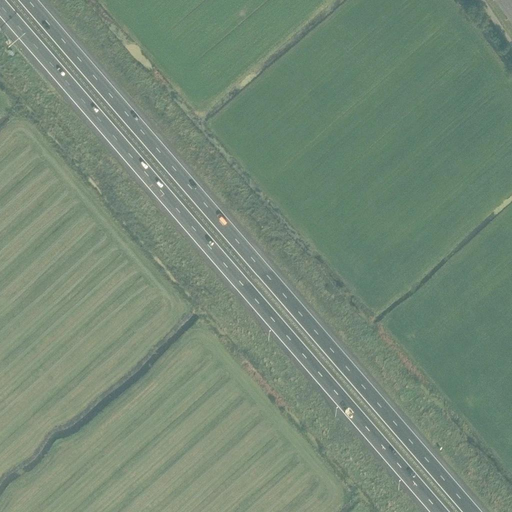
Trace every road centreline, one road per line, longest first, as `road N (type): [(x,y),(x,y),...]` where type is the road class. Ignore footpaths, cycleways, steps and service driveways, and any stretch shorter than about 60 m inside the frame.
road 1 (motorway): [(468,511),(26,0)]
road 2 (motorway): [(0,7),(437,511)]
